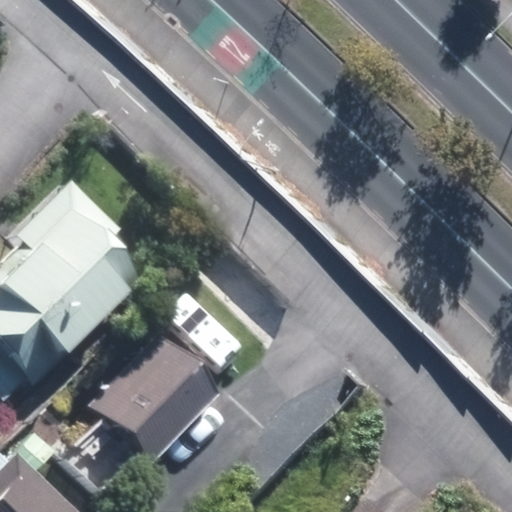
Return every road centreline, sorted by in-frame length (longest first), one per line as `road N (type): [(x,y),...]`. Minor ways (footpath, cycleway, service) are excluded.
road 1 (primary): [(511,288),(218,0)]
road 2 (primary): [(390,0),(511,116)]
